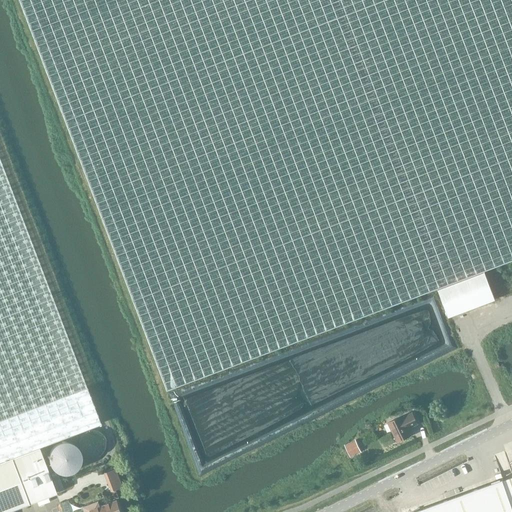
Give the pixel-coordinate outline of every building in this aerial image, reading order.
[(511,0),(20,0),(167,390),(437,289),(484,271),(511,260),(511,0)] [(100,424),(0,162),(0,461),(38,447),(100,424)] [(487,274),(437,293),(447,320),(496,301),(487,274)] [(397,442),(410,435),(407,428),(410,426),(410,427),(417,424),(412,413),(402,418),(401,416),(387,422),(397,442)] [(355,441),(345,446),(350,456),(360,451),(355,441)] [(5,511),(56,493),(38,447),(0,461),(0,511),(5,511)] [(510,467),(505,451),(492,455),(495,464),(498,463),(500,470),(510,467)] [(58,475),(53,477),(58,491),(63,489),(58,475)] [(511,511),(511,506),(502,480),(502,479),(412,511),(511,511)] [(122,487),(119,480),(108,484),(111,491),(122,487)] [(121,511),(117,500),(100,506),(98,501),(89,505),(91,510),(90,510),(90,511),(121,511)]
